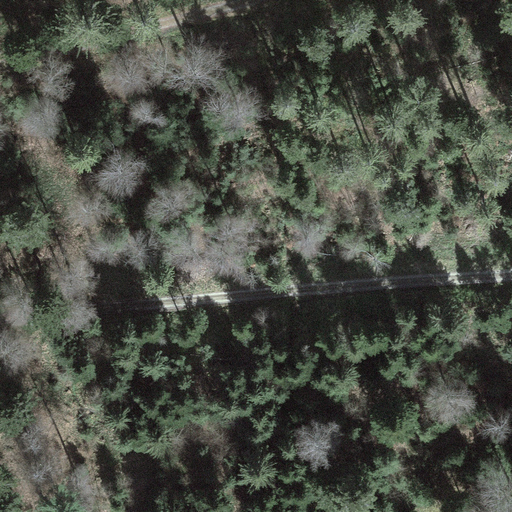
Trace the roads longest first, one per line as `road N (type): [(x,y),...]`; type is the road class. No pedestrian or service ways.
road 1 (track): [(0,327),(511,292)]
road 2 (track): [(0,74),(288,0)]
